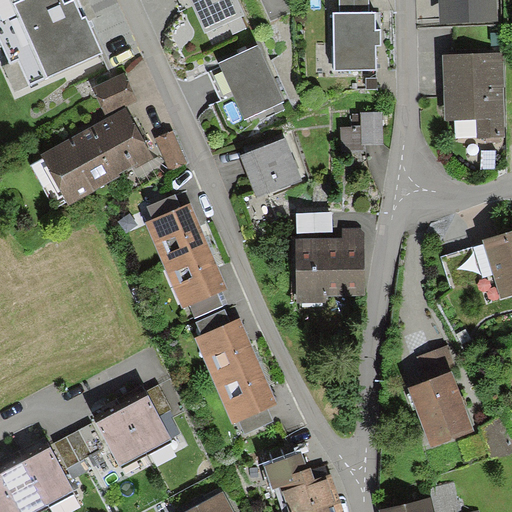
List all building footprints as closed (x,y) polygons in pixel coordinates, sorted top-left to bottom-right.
[(0,0),(0,8),(28,81),(94,55),(72,0),(0,0)] [(232,0),(186,0),(199,33),(239,17),(232,0)] [(335,0),(335,4),(329,4),(329,66),(371,66),(371,4),(363,4),(362,0),(335,0)] [(496,0),(440,0),(442,26),(498,23),(496,0)] [(255,38),(215,54),(238,114),(278,98),(255,38)] [(500,55),(449,57),(452,127),(502,126),(500,55)] [(120,74),(95,85),(106,110),(131,98),(120,74)] [(126,107),(41,155),(69,205),(154,157),(126,107)] [(386,151),(387,112),(367,112),(366,131),(346,131),(346,150),(386,151)] [(279,132),(234,149),(250,192),(295,176),(279,132)] [(185,305),(220,289),(185,209),(149,225),(185,305)] [(367,225),(294,223),(292,290),(364,292),(367,225)] [(511,237),(489,244),(503,294),(511,291),(511,237)] [(484,279),(495,277),(487,246),(476,249),(484,279)] [(234,323),(200,338),(235,419),(269,404),(234,323)] [(450,378),(413,391),(431,441),(468,428),(450,378)] [(149,395),(0,471),(0,511),(31,511),(75,490),(64,468),(106,446),(116,467),(171,439),(149,395)] [(300,459),(267,469),(280,511),(329,511),(340,509),(330,476),(308,483),(300,459)] [(464,511),(459,484),(435,489),(438,511),(484,511),(477,511),(464,511)] [(195,511),(227,511),(220,498),(195,511)]
